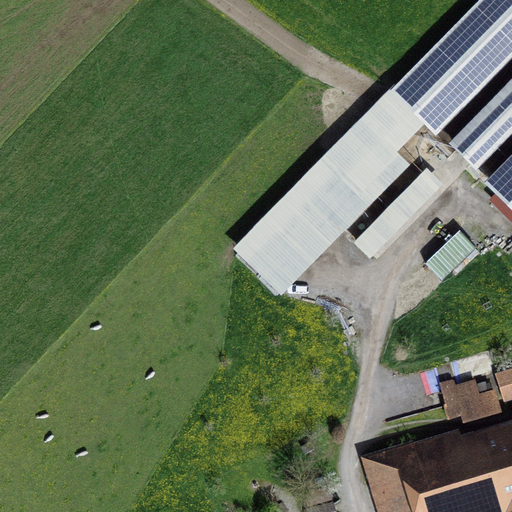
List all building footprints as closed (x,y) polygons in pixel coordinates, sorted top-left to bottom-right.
[(511,0),(479,0),(233,250),(282,298),(412,166),(398,152),(425,125),(436,135),(511,57),(511,0)] [(511,78),(447,144),(474,171),(511,133),(511,78)] [(511,153),(483,183),(511,211),(511,153)] [(369,262),(442,187),(425,171),(352,246),(369,262)] [(477,382),(442,392),(452,425),(463,421),(465,429),(502,418),(496,397),(483,401),(477,382)] [(367,463),(382,511),(466,511),(511,498),(511,435),(466,449),(461,434),(367,463)] [(329,485),(305,492),(308,505),(333,499),(329,485)] [(336,511),(334,503),(305,511),(336,511)]
